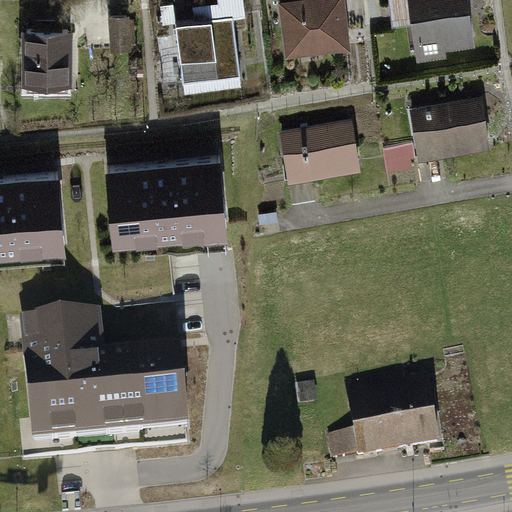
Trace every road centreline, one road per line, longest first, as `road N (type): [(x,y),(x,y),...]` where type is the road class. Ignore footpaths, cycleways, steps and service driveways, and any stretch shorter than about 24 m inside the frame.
road 1 (unknown): [(301,217),(511,158)]
road 2 (primary): [(330,511),(511,483)]
